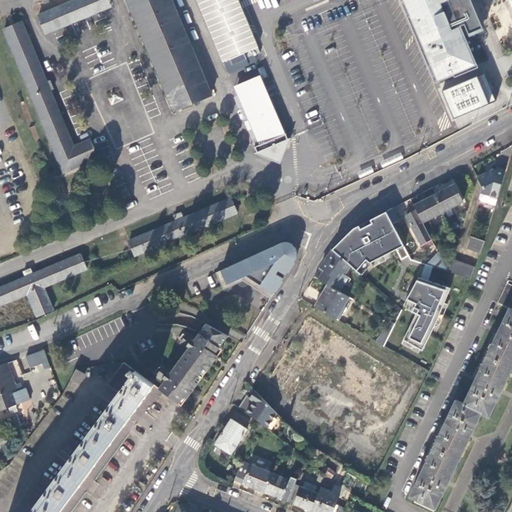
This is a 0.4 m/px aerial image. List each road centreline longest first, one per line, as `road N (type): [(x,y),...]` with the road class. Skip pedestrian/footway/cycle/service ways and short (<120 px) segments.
road 1 (residential): [(305,271),(174,478)]
road 2 (residential): [(511,120),(396,181)]
